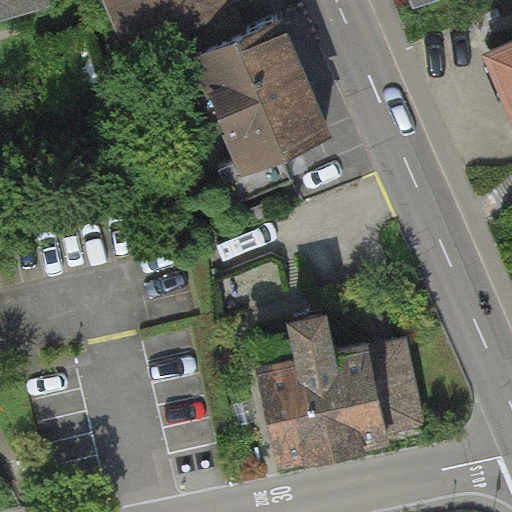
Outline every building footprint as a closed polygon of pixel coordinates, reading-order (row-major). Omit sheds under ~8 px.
[(0,0),(0,20),(54,6),(51,0),(0,0)] [(243,25),(232,0),(121,0),(148,64),(243,25)] [(344,131),(292,12),(201,51),(253,171),(344,131)] [(511,42),(493,50),(511,92),(511,42)] [(259,364),(281,464),(429,432),(407,331),(259,364)]
